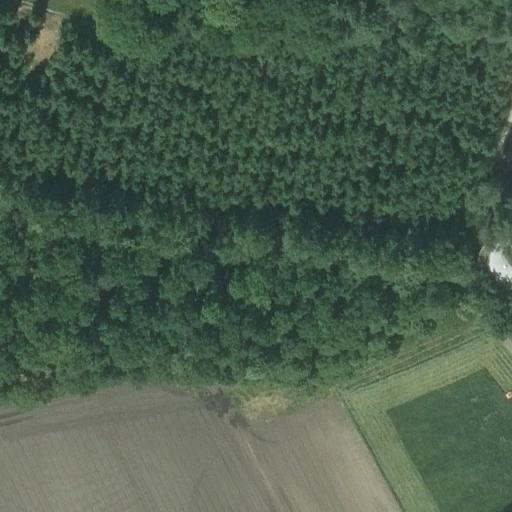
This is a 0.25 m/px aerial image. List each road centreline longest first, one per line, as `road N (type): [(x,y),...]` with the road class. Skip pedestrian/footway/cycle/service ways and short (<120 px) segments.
road 1 (track): [(440,252),(359,331),(330,348),(138,360),(0,381)]
road 2 (track): [(440,252),(0,190)]
road 3 (track): [(511,100),(479,186),(440,252)]
road 4 (unclassified): [(511,353),(440,252)]
